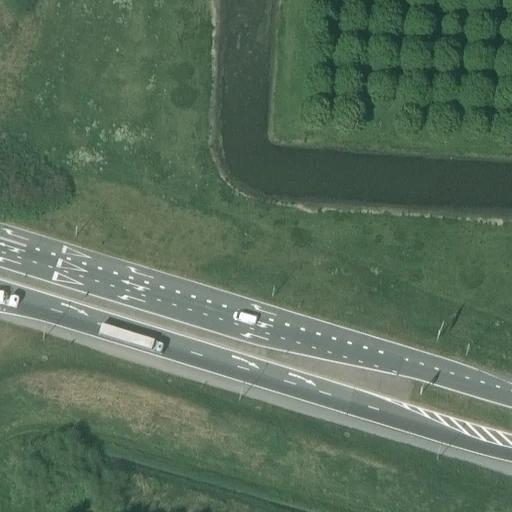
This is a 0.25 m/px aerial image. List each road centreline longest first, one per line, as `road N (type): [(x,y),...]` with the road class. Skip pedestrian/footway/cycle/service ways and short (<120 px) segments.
road 1 (motorway): [(0,297),(511,453)]
road 2 (motorway): [(511,400),(0,248)]
